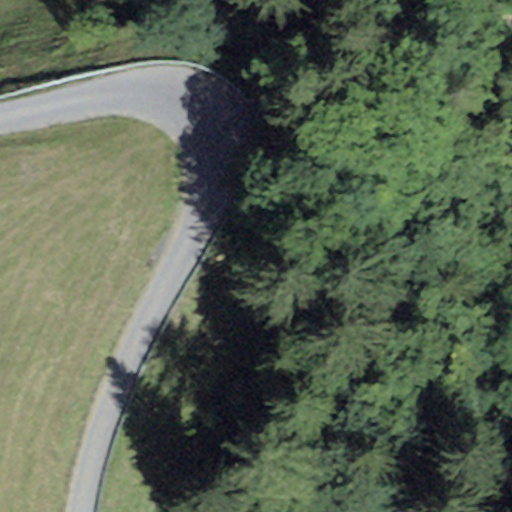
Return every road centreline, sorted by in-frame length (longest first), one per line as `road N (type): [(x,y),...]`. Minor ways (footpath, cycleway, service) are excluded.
road 1 (unclassified): [(79,511),(88,456),(143,314),(211,190),(214,139),(197,107),(164,96),(86,98),(0,116)]
road 2 (secondary): [(429,511),(511,303)]
